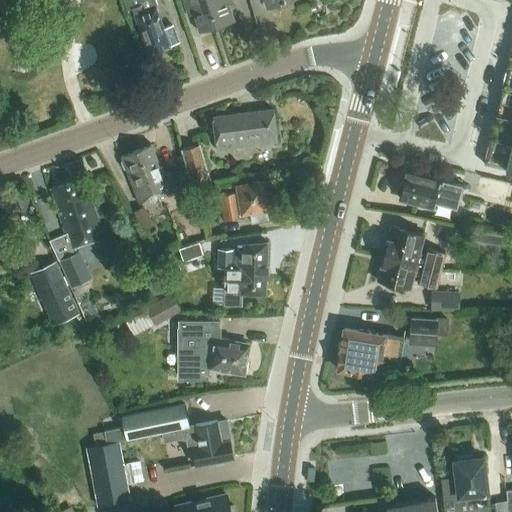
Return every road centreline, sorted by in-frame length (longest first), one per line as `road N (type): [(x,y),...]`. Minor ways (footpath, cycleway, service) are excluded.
road 1 (residential): [(0,168),(271,68),(337,54),(375,59)]
road 2 (tertiary): [(289,415),(375,59)]
road 3 (residential): [(289,415),(511,397)]
